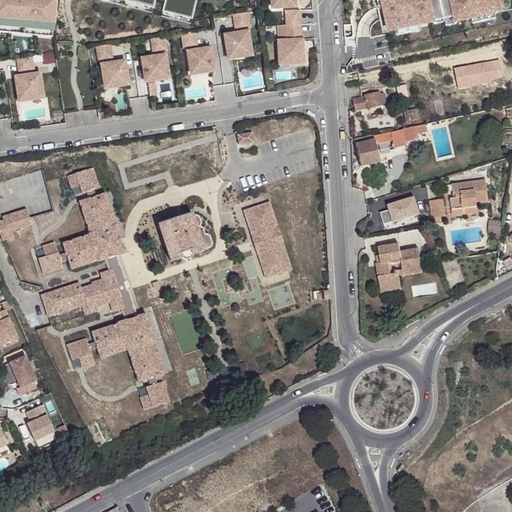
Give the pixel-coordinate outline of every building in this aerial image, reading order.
[(0,0),(0,27),(54,32),(56,0),(0,0)] [(196,0),(164,0),(162,11),(192,18),(196,0)] [(281,0),(272,0),(273,9),(285,8),(285,3),(281,0)] [(384,0),(387,9),(392,32),(397,31),(421,26),(431,24),(430,19),(446,16),(446,21),(462,18),(463,22),(474,20),(497,15),(503,14),(499,0),(384,0)] [(300,10),(286,11),(286,26),(301,25),(300,10)] [(248,13),(234,15),(236,30),(251,28),(248,13)] [(497,15),(474,20),(475,25),(498,20),(497,15)] [(430,19),(431,24),(436,23),(436,25),(447,23),(448,27),(459,25),(458,23),(463,22),(462,18),(446,21),(446,16),(430,19)] [(286,26),(280,27),(280,42),(279,42),(280,58),(294,57),(294,64),(304,64),(301,25),(286,26)] [(421,26),(397,31),(399,36),(422,32),(421,26)] [(197,32),(182,34),(184,49),(199,47),(197,32)] [(249,32),(225,35),(229,59),(240,57),(239,52),(246,43),(250,43),(249,32)] [(166,36),(151,38),(154,54),(168,51),(166,36)] [(239,52),(240,57),(252,55),(250,43),(246,43),(239,52)] [(97,47),(99,62),(114,59),(112,45),(97,47)] [(212,49),(189,52),(191,67),(205,65),(206,73),(215,71),(212,49)] [(33,55),(17,58),(20,73),(35,71),(33,55)] [(166,55),(140,59),(144,83),(158,80),(157,76),(163,67),(168,66),(166,55)] [(294,57),(280,58),(280,65),(294,64),(294,57)] [(127,61),(103,65),(105,75),(110,75),(119,82),(119,86),(130,84),(127,61)] [(205,65),(191,67),(192,75),(206,73),(205,65)] [(157,76),(158,80),(170,79),(168,66),(163,67),(157,76)] [(41,74),(17,78),(18,89),(23,88),(32,95),(33,100),(44,98),(41,74)] [(110,75),(105,75),(107,88),(119,86),(119,82),(110,75)] [(23,88),(18,89),(20,101),(33,100),(32,95),(23,88)] [(381,106),(379,94),(352,100),(355,112),(381,106)] [(403,109),(405,118),(419,115),(417,106),(403,109)] [(427,132),(425,124),(421,125),(415,126),(418,134),(427,132)] [(407,128),(389,132),(391,141),(393,148),(405,145),(405,143),(419,139),(418,134),(415,126),(407,128)] [(252,132),(237,134),(239,144),(253,143),(252,132)] [(375,135),(378,144),(391,141),(389,132),(375,135)] [(375,135),(355,140),(361,167),(382,161),(378,144),(375,135)] [(482,172),(494,169),(492,164),(480,168),(482,172)] [(93,171),(68,179),(72,191),(80,189),(82,196),(87,195),(89,202),(80,205),(90,237),(89,237),(89,238),(63,247),(66,256),(59,259),(55,246),(43,250),(46,260),(38,263),(43,278),(63,271),(61,266),(68,263),(72,273),(98,264),(98,265),(107,262),(111,274),(101,277),(103,283),(92,287),(93,289),(82,292),(80,287),(42,299),(44,307),(47,306),(48,311),(46,312),(49,321),(83,309),(86,319),(99,314),(98,311),(111,306),(114,315),(123,312),(127,324),(120,326),(120,327),(93,336),(96,346),(89,348),(87,343),(67,349),(72,364),(80,362),(83,372),(96,368),(91,355),(98,353),(102,362),(128,353),(128,354),(129,354),(139,386),(149,383),(151,390),(146,391),(149,399),(141,401),(145,414),(170,406),(164,386),(158,388),(156,381),(165,377),(155,344),(156,344),(147,317),(135,320),(132,308),(133,306),(129,295),(127,294),(124,284),(125,283),(121,271),(119,270),(116,259),(127,255),(118,227),(117,228),(107,196),(96,199),(94,192),(100,191),(93,171)] [(463,209),(477,207),(477,202),(488,201),(486,180),(452,185),(453,193),(455,193),(456,198),(450,199),(452,216),(464,215),(463,209)] [(394,222),(420,214),(415,198),(389,206),(391,210),(394,222)] [(430,201),(432,219),(433,224),(442,223),(441,218),(445,217),(443,200),(430,201)] [(279,227),(272,203),(246,211),(254,235),(253,235),(254,239),(258,238),(261,247),(257,248),(259,254),(260,254),(267,278),(293,270),(285,246),(286,246),(280,227),(279,227)] [(507,207),(493,206),(492,219),(505,220),(507,207)] [(3,217),(4,221),(4,220),(8,232),(0,234),(2,240),(14,237),(12,230),(32,224),(27,209),(3,217)] [(385,225),(394,222),(391,210),(381,213),(385,225)] [(159,224),(171,262),(182,258),(181,254),(191,250),(192,255),(204,251),(204,250),(211,248),(212,244),(210,236),(206,233),(205,234),(203,227),(199,226),(201,223),(199,216),(196,214),(193,215),(192,213),(187,214),(176,218),(159,224)] [(399,252),(397,244),(377,248),(378,256),(380,264),(376,264),(380,290),(400,286),(399,277),(398,272),(390,274),(388,262),(391,262),(391,265),(400,263),(402,272),(420,268),(417,249),(399,252)] [(191,250),(181,254),(182,258),(185,261),(192,258),(192,255),(191,250)] [(511,261),(509,257),(503,261),(507,268),(511,264),(511,261)] [(421,273),(420,268),(402,272),(398,272),(399,277),(421,273)] [(400,286),(380,290),(380,294),(401,291),(400,286)] [(2,303),(5,310),(6,310),(6,311),(13,308),(10,300),(2,303)] [(5,310),(0,312),(0,340),(2,346),(18,339),(6,311),(6,310),(5,310)] [(25,356),(9,363),(20,387),(17,389),(20,396),(23,395),(36,389),(32,380),(35,379),(25,356)] [(42,403),(25,410),(29,418),(34,416),(36,420),(31,423),(27,424),(34,441),(54,432),(42,403)] [(57,428),(63,441),(69,437),(63,424),(57,428)]
